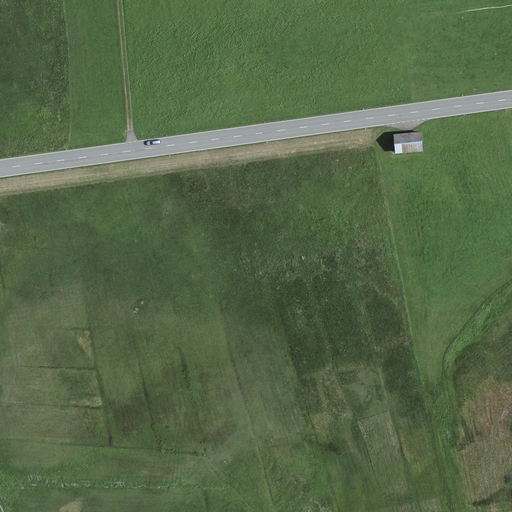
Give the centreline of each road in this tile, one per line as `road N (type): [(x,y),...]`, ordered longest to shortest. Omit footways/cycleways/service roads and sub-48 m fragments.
road 1 (primary): [(511,99),(0,169)]
road 2 (track): [(121,0),(135,150)]
